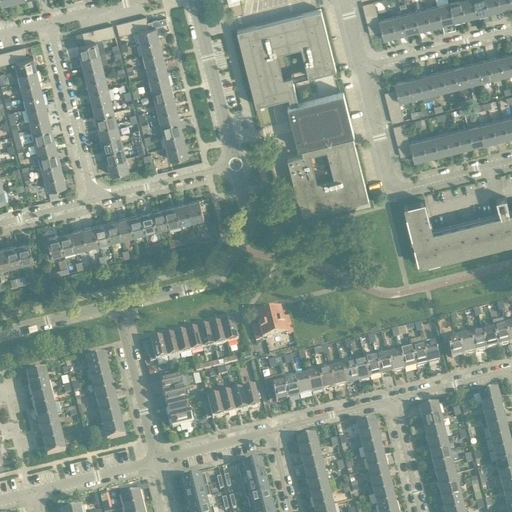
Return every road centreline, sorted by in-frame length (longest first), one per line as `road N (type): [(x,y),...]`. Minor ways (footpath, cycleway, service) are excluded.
road 1 (residential): [(362,67),(393,189),(511,159)]
road 2 (residential): [(118,307),(202,283),(230,258),(247,226),(236,162)]
road 3 (residential): [(93,199),(49,21)]
road 4 (residential): [(236,162),(194,0)]
road 5 (residential): [(156,460),(118,307)]
road 6 (residential): [(362,67),(511,30)]
road 7 (residential): [(93,199),(236,162)]
road 8 (residential): [(156,460),(32,491)]
road 9 (residential): [(393,399),(271,431)]
road 10 (residential): [(511,369),(393,399)]
road 11 (residential): [(0,337),(118,307)]
